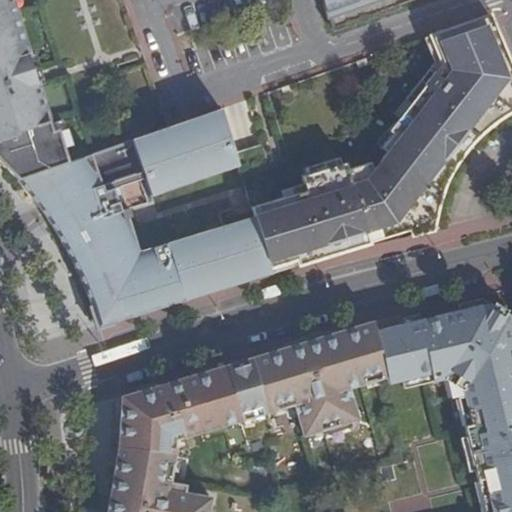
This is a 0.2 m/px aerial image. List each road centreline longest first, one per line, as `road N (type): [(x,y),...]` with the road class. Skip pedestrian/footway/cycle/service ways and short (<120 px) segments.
road 1 (tertiary): [(511,252),(13,389)]
road 2 (tertiary): [(13,389),(22,511)]
